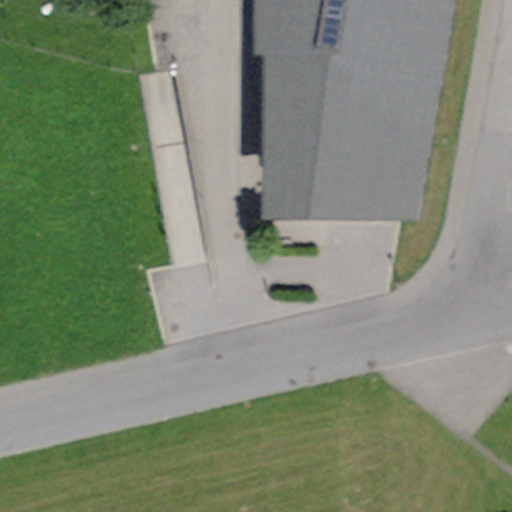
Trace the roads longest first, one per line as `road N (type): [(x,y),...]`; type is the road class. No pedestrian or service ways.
road 1 (residential): [(0,427),(477,311)]
road 2 (residential): [(511,26),(472,255),(477,311)]
